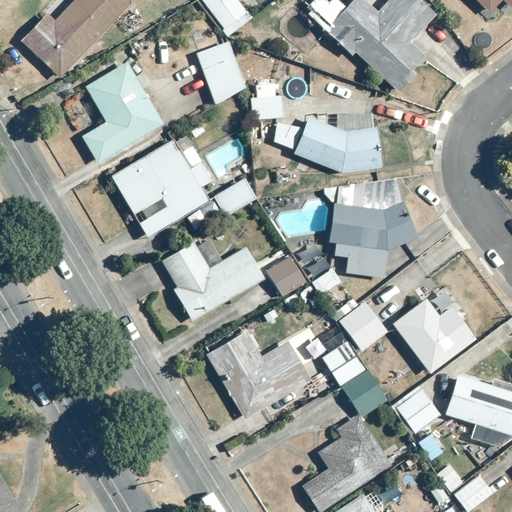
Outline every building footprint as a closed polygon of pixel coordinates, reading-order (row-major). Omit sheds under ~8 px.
[(133,0),(74,0),(55,20),(49,13),(22,41),(60,77),(133,0)] [(250,19),(235,0),(201,0),(228,35),(250,19)] [(352,55),(356,51),(399,92),(417,73),(414,70),(427,56),(413,42),(439,15),(422,0),(389,0),(379,11),(367,0),(352,0),(331,22),(335,26),(329,33),(352,55)] [(511,0),(476,0),(490,13),(503,0),(511,8),(511,0)] [(247,90),(228,40),(196,53),(214,102),(247,90)] [(165,123),(128,61),(85,87),(106,122),(82,137),(98,163),(165,123)] [(273,96),(274,82),(257,81),(256,96),(250,96),(251,119),(282,118),(282,96),(273,96)] [(347,132),(310,116),(294,154),(342,174),(383,168),(377,128),(347,132)] [(174,139),(112,175),(148,237),(210,201),(174,139)] [(257,198),(245,177),(213,197),(225,217),(257,198)] [(384,210),(334,203),(328,243),(389,251),(419,239),(404,202),(384,210)] [(194,242),(163,261),(178,286),(174,289),(193,321),(265,279),(247,248),(210,269),(194,242)] [(308,281),(292,254),(264,271),(280,298),(308,281)] [(328,271),(311,281),(318,294),(335,285),(328,271)] [(426,299),(393,324),(431,374),(478,338),(453,305),(439,315),(426,299)] [(362,351),(374,341),(383,353),(393,345),(384,333),(387,331),(364,301),(338,321),(362,351)] [(262,356),(246,331),(206,355),(245,420),(312,380),(289,340),(262,356)] [(366,368),(347,339),(320,357),(339,386),(366,368)] [(387,399),(366,368),(339,386),(361,417),(387,399)] [(511,392),(460,376),(448,413),(479,423),(474,438),(499,446),(511,437),(511,392)] [(440,412),(417,384),(390,406),(413,434),(440,412)] [(329,468),(301,486),(318,511),(320,511),(392,465),(358,415),(335,430),(340,437),(318,452),(329,468)] [(442,452),(429,434),(414,444),(427,462),(442,452)] [(462,481),(446,461),(433,471),(441,481),(448,492),(462,481)] [(0,511),(18,502),(0,471),(0,511)] [(451,496),(463,511),(480,511),(475,506),(493,492),(479,474),(451,496)] [(448,492),(441,481),(427,492),(439,507),(449,499),(445,494),(448,492)] [(375,511),(363,493),(333,511),(375,511)]
